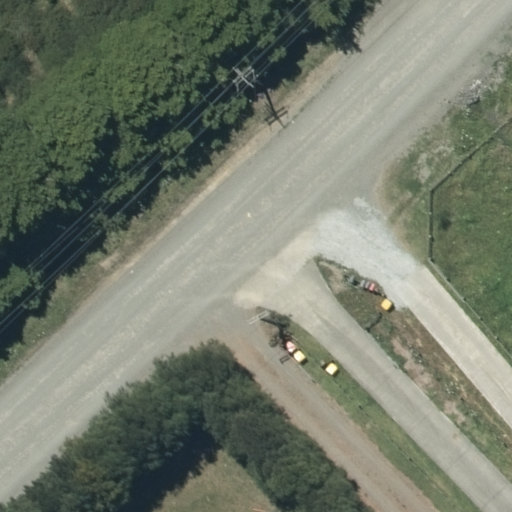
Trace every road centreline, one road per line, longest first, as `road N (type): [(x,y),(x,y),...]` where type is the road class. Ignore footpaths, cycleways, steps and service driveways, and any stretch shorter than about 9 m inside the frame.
road 1 (tertiary): [(0,448),(487,0)]
road 2 (unknown): [(165,296),(386,511)]
